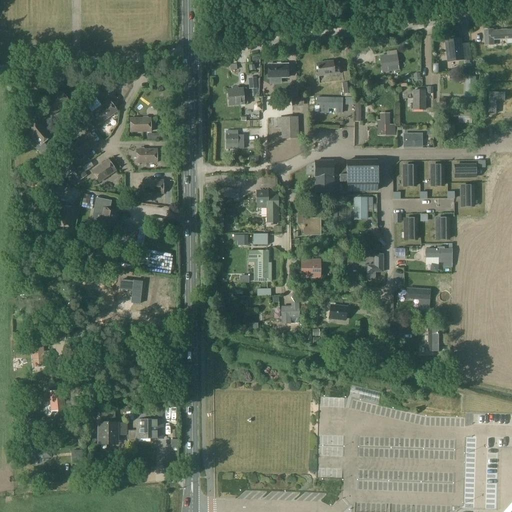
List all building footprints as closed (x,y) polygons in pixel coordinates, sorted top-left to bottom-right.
[(493,29),(484,30),(485,46),(493,46),(493,40),(507,39),(507,43),(511,43),(511,30),(493,31),(493,29)] [(462,38),(446,40),(449,62),(464,60),(462,38)] [(383,71),(399,68),(397,51),(386,53),(387,56),(381,57),(383,71)] [(316,76),(339,74),(338,61),(314,64),(316,76)] [(288,64),(268,65),(268,77),(270,77),(281,77),(288,77),(288,64)] [(476,78),(466,78),(466,100),(476,101),(476,78)] [(230,106),(246,104),(245,90),(229,91),(230,106)] [(425,108),(425,91),(413,91),(412,108),(425,108)] [(506,91),(490,91),(489,112),(497,112),(497,99),(506,99),(506,91)] [(54,115),(69,102),(60,92),(45,104),(50,111),(54,115)] [(341,113),(341,98),(319,98),(319,113),(327,113),(327,108),(335,108),(335,112),(341,113)] [(100,123),(117,112),(109,101),(93,112),(100,123)] [(473,123),(472,111),(453,111),(453,117),(458,117),(458,123),(473,123)] [(282,137),(297,137),(296,118),(278,118),(279,128),(282,127),(282,137)] [(130,132),(150,132),(150,119),(130,119),(130,132)] [(44,143),(52,137),(38,121),(28,129),(42,145),(44,143)] [(378,121),(378,136),(394,136),(395,126),(389,125),(389,122),(378,121)] [(238,131),(226,132),(226,149),(239,149),(243,149),(243,135),(238,135),(238,131)] [(80,156),(97,144),(89,133),(73,145),(80,156)] [(422,134),(404,134),(404,146),(422,146),(422,134)] [(43,146),(38,150),(43,155),(50,150),(44,143),(42,145),(43,146)] [(136,163),(156,163),(156,150),(136,150),(136,163)] [(78,158),(67,166),(72,173),(74,172),(75,171),(81,167),(83,165),(88,162),(85,156),(79,160),(78,158)] [(99,183),(115,171),(108,160),(91,172),(99,183)] [(333,192),(333,161),(315,161),(315,192),(333,192)] [(347,175),(340,175),(340,182),(347,182),(347,191),(377,191),(376,161),(346,161),(347,175)] [(475,165),(455,166),(455,178),(475,177),(475,165)] [(415,166),(403,166),(403,186),(415,186),(415,166)] [(443,166),(431,166),(431,186),(443,186),(443,166)] [(75,171),(74,172),(79,180),(87,175),(81,167),(75,171)] [(41,191),(43,181),(25,176),(23,186),(41,191)] [(142,194),(162,194),(162,181),(142,181),(142,194)] [(473,186),(461,187),(461,206),(473,206),(473,186)] [(239,198),(239,190),(224,189),(224,198),(239,198)] [(267,205),(267,223),(278,222),(277,196),(266,196),(266,192),(257,192),(257,205),(267,205)] [(116,219),(117,211),(110,210),(112,202),(96,199),(91,223),(100,225),(99,227),(111,230),(114,218),(116,219)] [(353,220),(366,220),(366,205),(373,205),(372,199),(353,199),(353,220)] [(60,205),(58,227),(72,228),(74,207),(60,205)] [(318,236),(318,219),(303,219),(303,214),(296,214),(296,224),(303,224),(303,236),(318,236)] [(416,219),(404,220),(404,239),(416,239),(416,219)] [(448,219),(436,219),(436,239),(448,239),(448,219)] [(90,247),(87,260),(115,266),(118,253),(90,247)] [(425,249),(425,258),(439,258),(439,263),(443,263),(443,267),(451,267),(452,250),(448,250),(443,250),(443,247),(437,247),(437,250),(425,249)] [(248,251),(248,260),(257,260),(257,280),(268,280),(268,251),(248,251)] [(383,271),(383,256),(374,256),(374,266),(368,266),(368,278),(375,278),(375,271),(383,271)] [(319,278),(319,260),(301,260),(301,278),(319,278)] [(39,269),(28,271),(33,300),(38,299),(43,298),(40,281),(39,269)] [(121,281),(120,289),(132,290),(131,302),(139,303),(142,280),(133,279),(133,282),(121,281)] [(408,289),(407,299),(418,299),(417,311),(427,312),(429,291),(408,289)] [(281,324),(289,324),(289,317),(297,317),(297,305),(290,305),(290,307),(280,308),(281,324)] [(330,306),(329,319),(346,321),(347,308),(330,306)] [(61,333),(62,324),(54,323),(53,333),(61,333)] [(428,328),(428,352),(441,352),(441,328),(428,328)] [(43,352),(42,341),(32,342),(33,367),(44,366),(44,358),(50,358),(49,351),(43,352)] [(103,357),(101,357),(99,357),(99,346),(92,347),(92,358),(80,358),(81,371),(104,370),(103,357)] [(33,403),(48,401),(47,394),(52,393),(52,386),(32,388),(33,403)] [(160,410),(145,410),(145,420),(161,420),(160,410)] [(100,424),(100,445),(118,445),(118,425),(115,425),(115,418),(114,418),(101,418),(101,424),(100,424)] [(25,428),(37,427),(36,420),(24,421),(25,428)] [(138,437),(161,437),(161,420),(145,420),(138,420),(138,437)] [(36,457),(50,457),(50,446),(36,446),(36,457)] [(81,452),(71,452),(72,463),(82,463),(81,452)]
